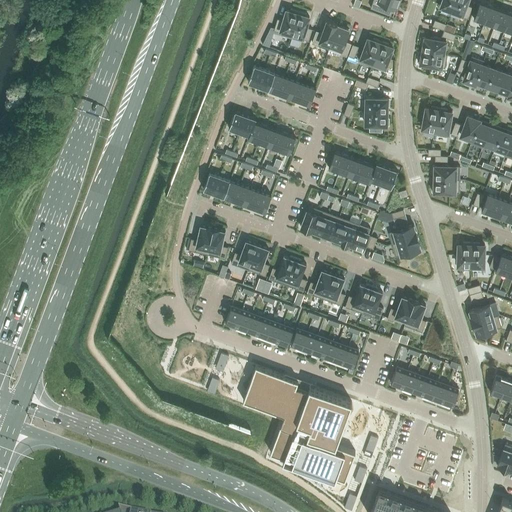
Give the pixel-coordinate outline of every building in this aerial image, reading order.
[(373,0),(370,8),(390,15),(393,7),(397,9),(400,0),(373,0)] [(442,0),(440,6),(451,10),(455,0),(442,0)] [(461,16),(468,18),(472,7),(466,4),(467,0),(455,0),(451,10),(462,14),(461,16)] [(480,1),(474,18),(484,22),(487,13),(490,5),(486,4),(487,3),(486,3),(480,1)] [(487,13),(484,22),(494,25),(500,9),(495,7),(495,6),(494,6),(490,5),(487,13)] [(277,18),(274,30),(280,32),(279,34),(291,37),(298,11),(291,8),(290,11),(286,10),(283,20),(277,18)] [(500,9),(494,25),(504,29),(508,21),(511,12),(507,11),(506,11),(500,9)] [(298,11),(291,37),(302,41),(303,39),(309,40),(312,28),(306,27),(309,16),(306,15),(306,13),(298,11)] [(435,19),(432,25),(444,30),(446,24),(435,19)] [(316,31),(312,43),(318,45),(320,41),(330,45),(338,25),(337,25),(327,21),(324,28),(323,30),(323,31),(322,33),(316,31)] [(330,45),(329,49),(346,55),(351,43),(345,41),(345,39),(346,39),(346,38),(346,37),(347,37),(347,36),(349,29),(338,25),(330,45)] [(444,30),(442,35),(454,40),(456,34),(444,30)] [(443,54),(444,53),(446,41),(440,40),(440,38),(431,36),(431,38),(423,37),(422,43),(424,44),(422,50),(443,54)] [(368,38),(359,62),(372,66),(381,41),(373,38),(373,40),(368,38)] [(381,41),(372,66),(384,71),(393,47),(388,45),(388,43),(381,41)] [(353,44),(348,55),(354,58),(358,46),(353,44)] [(445,67),(447,54),(444,53),(443,54),(422,50),(421,56),(419,56),(418,63),(445,67)] [(463,79),(475,84),(482,64),(483,64),(484,60),(472,56),(463,79)] [(462,58),(457,70),(463,72),(468,60),(462,58)] [(493,68),(483,64),(482,64),(475,84),(486,88),(493,68)] [(254,65),(248,81),(258,85),(265,69),(254,65)] [(497,92),(505,72),(493,68),(486,88),(497,92)] [(265,69),(258,85),(269,89),(275,72),(265,69)] [(275,72),(269,89),(279,93),(285,76),(275,72)] [(511,74),(505,72),(497,92),(509,96),(511,86),(511,74)] [(285,76),(279,93),(289,96),(295,80),(285,76)] [(368,76),(366,82),(368,83),(378,86),(380,80),(368,76)] [(357,79),(354,85),(366,89),(368,83),(366,82),(357,79)] [(295,80),(289,96),(299,100),(305,83),(295,80)] [(305,83),(299,100),(310,104),(316,87),(305,83)] [(366,98),(366,111),(387,112),(387,105),(389,105),(389,98),(366,98)] [(348,102),(344,114),(350,116),(354,105),(348,102)] [(435,132),(439,107),(431,106),(431,108),(426,107),(422,130),(434,132),(435,132)] [(447,109),(439,107),(435,132),(434,132),(434,134),(447,136),(452,111),(447,111),(447,109)] [(235,111),(229,127),(239,131),(245,115),(235,111)] [(366,111),(365,124),(389,125),(389,118),(387,118),(387,112),(366,111)] [(245,115),(239,131),(249,135),(255,121),(256,118),(245,115)] [(468,115),(461,135),(472,139),(480,119),(468,115)] [(484,143),(491,123),(480,119),(472,139),(470,143),(483,147),(484,143)] [(249,135),(248,138),(259,142),(265,125),(255,121),(249,135)] [(455,122),(451,133),(457,135),(461,124),(455,122)] [(495,147),(502,128),(491,123),(484,143),(495,147)] [(265,125),(259,142),(269,145),(275,129),(265,125)] [(511,135),(511,131),(502,128),(495,147),(506,151),(511,135)] [(275,129),(269,145),(279,149),(285,132),(275,129)] [(285,132),(279,149),(289,153),(296,136),(285,132)] [(335,150),(329,167),(339,171),(345,154),(335,150)] [(345,154),(339,171),(349,175),(355,158),(345,154)] [(355,158),(349,175),(359,178),(366,162),(355,158)] [(366,162),(359,178),(370,182),(371,180),(371,179),(376,165),(375,165),(366,162)] [(376,165),(371,179),(371,180),(381,183),(387,166),(376,162),(375,165),(376,165)] [(459,179),(460,166),(433,165),(432,172),(434,172),(434,178),(459,179)] [(387,166),(381,183),(391,187),(398,170),(387,166)] [(209,172),(203,189),(214,193),(220,176),(209,172)] [(230,180),(220,176),(214,193),(224,197),(230,180)] [(432,191),(459,192),(459,179),(434,178),(434,184),(432,184),(432,191)] [(240,184),(230,180),(224,197),(234,200),(240,184)] [(250,188),(240,184),(234,200),(244,204),(250,188)] [(260,191),(250,188),(244,204),(254,208),(260,191)] [(271,195),(260,191),(254,208),(265,212),(271,195)] [(477,192),(473,204),(479,206),(483,195),(477,192)] [(481,209),(492,213),(498,197),(487,193),(481,209)] [(508,200),(498,197),(492,213),(502,217),(508,200)] [(502,217),(511,220),(511,201),(508,200),(502,217)] [(300,227),(311,230),(319,209),(308,205),(300,227)] [(312,230),(321,234),(329,212),(319,209),(311,230),(312,231),(312,230)] [(403,209),(392,212),(393,218),(405,215),(403,209)] [(321,234),(332,238),(339,216),(329,212),(321,234)] [(341,241),(342,242),(350,220),(339,216),(332,238),(341,241)] [(358,228),(360,224),(350,220),(342,242),(347,244),(348,244),(352,245),(358,228)] [(388,232),(392,244),(418,236),(416,230),(414,224),(388,232)] [(189,249),(207,254),(213,228),(207,226),(201,225),(197,239),(191,238),(189,249)] [(219,229),(213,228),(207,254),(225,258),(228,246),(222,245),(225,231),(219,229)] [(352,245),(362,249),(369,232),(358,228),(352,245)] [(377,237),(371,235),(367,246),(373,249),(377,237)] [(420,252),(419,249),(421,248),(419,242),(418,236),(392,244),(395,256),(412,251),(413,254),(420,252)] [(250,264),(257,244),(246,240),(241,254),(235,252),(231,263),(237,265),(239,260),(249,264),(250,264)] [(457,269),(471,269),(471,242),(463,242),(463,244),(458,243),(457,269)] [(471,242),(471,269),(484,270),(485,244),(479,244),(479,242),(471,242)] [(248,269),(265,275),(269,264),(264,262),(269,248),(257,244),(250,264),(249,264),(248,269)] [(495,268),(495,270),(506,273),(511,257),(501,253),(500,257),(495,268)] [(495,268),(500,257),(494,254),(489,266),(495,268)] [(269,278),(286,284),(296,257),(290,255),(289,257),(284,255),(279,269),(273,267),(269,278)] [(296,257),(286,284),(303,291),(307,279),(301,277),(306,263),(301,262),(302,259),(296,257)] [(324,298),(333,273),(322,269),(317,283),(311,281),(307,292),(324,298)] [(324,298),(341,305),(345,293),(339,291),(344,277),(333,273),(324,298)] [(362,312),(372,285),(366,283),(365,285),(360,283),(355,297),(349,295),(345,306),(362,312)] [(480,284),(467,287),(469,294),(481,290),(480,284)] [(362,312),(379,318),(383,307),(377,305),(382,291),(377,289),(378,287),(372,285),(362,312)] [(481,290),(469,294),(471,300),(483,296),(481,290)] [(395,316),(406,320),(414,300),(408,298),(402,296),(397,309),(391,307),(387,318),(393,321),(395,316)] [(404,325),(422,331),(426,320),(421,318),(426,304),(420,302),(414,300),(406,320),(404,325)] [(472,322),(493,316),(493,315),(490,304),(469,310),(471,316),(472,322)] [(236,326),(242,309),(231,305),(225,322),(236,326)] [(242,309),(236,326),(246,330),(252,313),(242,309)] [(246,330),(256,334),(262,317),(252,313),(246,330)] [(493,315),(493,316),(472,322),(474,328),(476,334),(478,334),(479,336),(486,334),(485,331),(502,327),(498,314),(493,315)] [(262,317),(256,334),(266,337),(272,320),(262,317)] [(266,337),(276,341),(283,324),(272,320),(266,337)] [(276,341),(287,345),(293,328),(283,324),(276,341)] [(297,327),(291,343),(301,347),(308,331),(297,327)] [(308,331),(301,347),(311,351),(318,334),(308,331)] [(318,334),(311,351),(322,355),(328,338),(318,334)] [(328,338),(322,355),(332,359),(338,342),(328,338)] [(338,342),(332,359),(342,363),(348,346),(338,342)] [(348,346),(342,363),(353,367),(359,350),(348,346)] [(229,354),(221,352),(215,368),(223,371),(229,354)] [(255,362),(242,398),(284,413),(270,451),(345,478),(356,450),(337,443),(352,400),(304,382),(302,386),(296,384),(298,378),(255,362)] [(401,387),(407,370),(397,366),(390,383),(401,387)] [(418,373),(407,370),(401,387),(411,391),(418,373)] [(428,377),(418,373),(411,391),(421,394),(428,377)] [(490,392),(500,396),(507,378),(496,375),(490,392)] [(220,379),(212,376),(207,391),(214,393),(220,379)] [(438,381),(428,377),(421,394),(432,398),(438,381)] [(500,396),(511,399),(511,395),(511,380),(507,378),(500,396)] [(448,385),(438,381),(432,398),(442,402),(448,385)] [(442,402),(452,406),(453,406),(459,388),(448,385),(442,402)] [(371,434),(366,448),(373,451),(378,437),(371,434)] [(511,458),(511,445),(505,443),(497,465),(508,469),(511,458)] [(359,465),(354,479),(362,482),(367,468),(359,465)] [(444,511),(379,488),(370,511),(444,511)] [(349,492),(344,507),(352,509),(357,495),(349,492)] [(511,511),(511,505),(511,501),(503,498),(500,505),(500,504),(499,506),(500,506),(499,506),(497,511),(511,511)]
